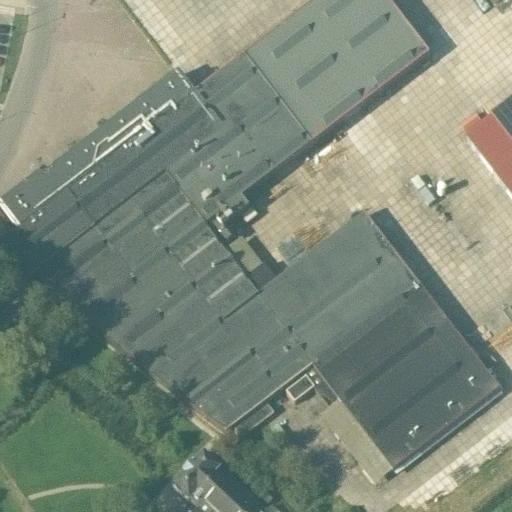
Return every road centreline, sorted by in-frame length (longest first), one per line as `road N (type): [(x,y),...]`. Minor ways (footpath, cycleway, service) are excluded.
road 1 (unknown): [(435,0),(459,35),(468,67),(460,100),(420,141)]
road 2 (unclassified): [(0,154),(39,43),(45,0)]
